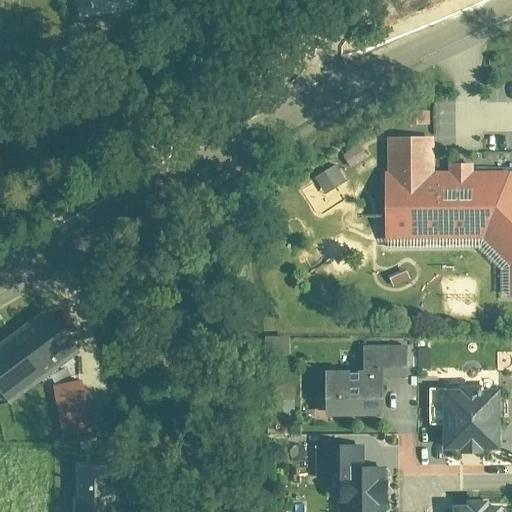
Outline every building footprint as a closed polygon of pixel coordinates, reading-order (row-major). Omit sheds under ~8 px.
[(75,0),(78,22),(138,14),(136,0),(75,0)] [(386,174),(386,252),(482,250),(503,274),(503,301),(511,301),(511,174),(476,174),(476,166),(450,166),(450,173),(436,173),(436,139),(388,139),(388,173),(386,174)] [(0,156),(0,174),(9,167),(0,156)] [(49,309),(0,343),(0,392),(10,406),(83,354),(49,309)] [(410,350),(362,351),(364,375),(411,373),(410,350)] [(455,399),(444,400),(444,453),(499,451),(498,372),(455,374),(455,399)] [(364,375),(328,376),(329,415),(388,413),(386,375),(364,375)] [(83,382),(58,388),(62,424),(73,422),(78,439),(93,436),(83,382)] [(342,511),(388,511),(386,469),(363,469),(362,447),(321,448),(321,481),(342,480),(342,511)] [(109,511),(108,467),(80,467),(81,511),(109,511)]
